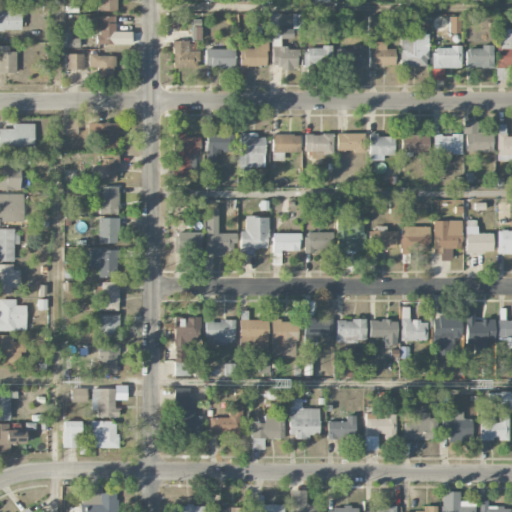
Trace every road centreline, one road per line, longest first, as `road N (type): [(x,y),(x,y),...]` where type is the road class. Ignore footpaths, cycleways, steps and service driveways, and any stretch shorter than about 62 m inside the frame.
road 1 (residential): [(511,475),(46,472),(0,482)]
road 2 (residential): [(151,511),(152,0)]
road 3 (residential): [(511,101),(0,102)]
road 4 (residential): [(511,288),(152,288)]
